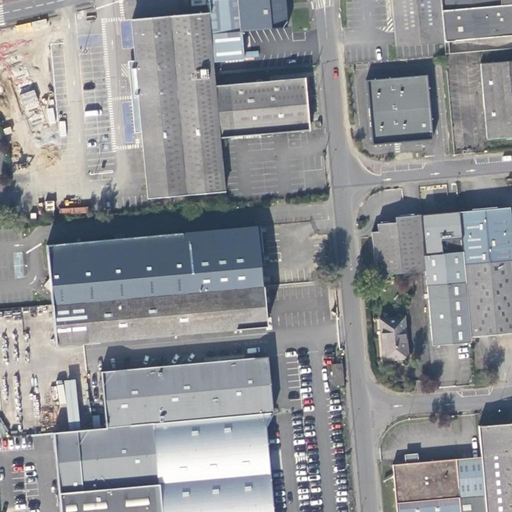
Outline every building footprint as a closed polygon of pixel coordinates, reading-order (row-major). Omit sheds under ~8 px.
[(207,0),(208,5),(208,14),(213,59),(242,56),(240,32),(286,28),(283,0),(207,0)] [(429,43),(444,41),(440,0),(389,0),(394,46),(429,43)] [(440,0),(444,41),(444,42),(454,41),(511,35),(511,4),(502,5),(501,0),(440,0)] [(132,26),(136,69),(139,96),(140,107),(142,132),(148,198),(219,192),(219,196),(224,195),(206,13),(132,20),(132,26)] [(511,61),(480,64),(486,140),(511,137),(511,61)] [(48,124),(27,66),(11,72),(32,130),(48,124)] [(427,75),(366,80),(372,145),(432,140),(427,75)] [(215,86),(220,137),(308,130),(305,91),(304,80),(215,86)] [(138,133),(142,132),(140,107),(136,107),(132,108),(134,134),(138,133)] [(457,196),(418,199),(419,214),(424,268),(432,345),(471,341),(470,337),(459,212),(457,196)] [(478,211),(459,212),(470,337),(511,333),(511,243),(509,208),(478,211)] [(424,268),(419,214),(394,217),(394,222),(377,223),(378,228),(371,229),(374,272),(424,268)] [(256,227),(181,234),(187,293),(262,286),(256,227)] [(46,246),(51,305),(187,293),(181,234),(46,246)] [(187,293),(51,305),(55,346),(186,332),(266,326),(262,287),(262,286),(187,293)] [(379,321),(383,361),(407,359),(404,319),(379,321)] [(271,414),(266,358),(100,373),(105,429),(271,414)] [(331,366),(332,377),(343,377),(342,365),(331,366)] [(333,386),(344,386),(343,377),(332,377),(333,386)] [(64,380),(65,389),(75,388),(75,380),(64,380)] [(271,511),(264,427),(271,414),(105,429),(55,433),(61,511),(271,511)] [(486,511),(511,511),(511,423),(501,425),(478,426),(481,458),(485,496),(486,511)] [(419,463),(417,450),(405,451),(406,464),(419,463)] [(481,458),(457,460),(460,498),(485,496),(481,458)] [(406,464),(393,465),(396,511),(486,511),(485,496),(460,498),(457,460),(419,463),(406,464)]
